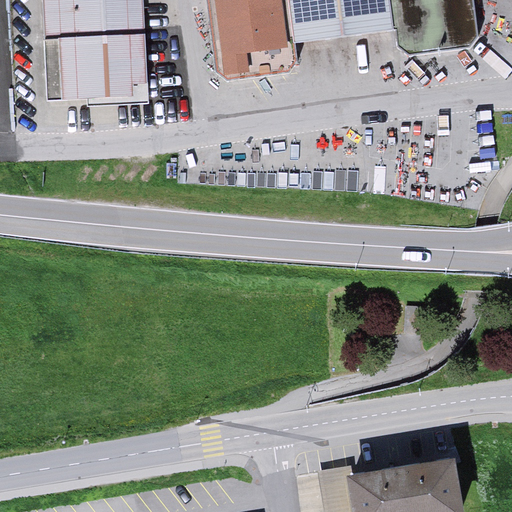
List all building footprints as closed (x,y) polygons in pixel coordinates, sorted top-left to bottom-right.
[(135,0),(33,0),(37,99),(139,95),(135,0)] [(201,0),(210,74),(293,64),(291,45),(389,33),(385,0),(201,0)] [(422,309),(403,309),(404,332),(423,332),(422,309)] [(453,511),(445,461),(345,478),(351,511),(453,511)] [(325,494),(347,491),(343,462),(322,464),(325,494)]
